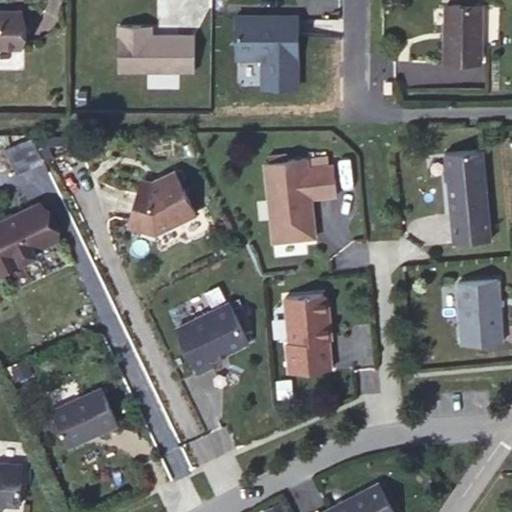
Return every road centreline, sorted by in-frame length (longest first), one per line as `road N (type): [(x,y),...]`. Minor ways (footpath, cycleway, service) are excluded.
road 1 (residential): [(511,108),(357,111),(356,0)]
road 2 (residential): [(203,511),(328,450),(388,435)]
road 3 (residential): [(388,435),(378,236)]
road 4 (residential): [(388,435),(511,426)]
